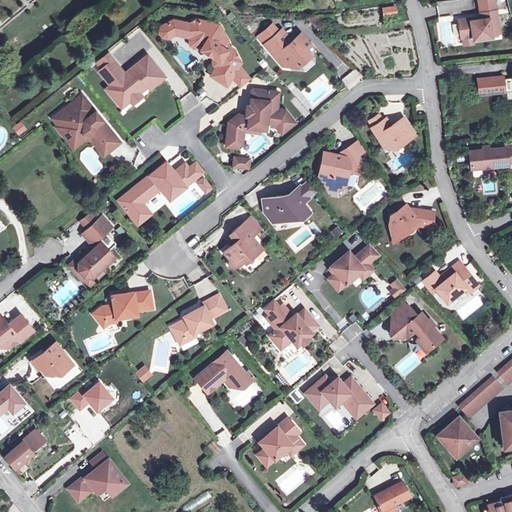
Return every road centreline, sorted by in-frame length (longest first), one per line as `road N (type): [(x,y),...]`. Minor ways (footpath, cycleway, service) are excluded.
road 1 (residential): [(431,84),(367,84),(168,245),(171,255)]
road 2 (residential): [(511,294),(460,226),(438,164),(431,84)]
road 3 (residential): [(301,511),(407,421)]
road 4 (residential): [(407,421),(511,335)]
